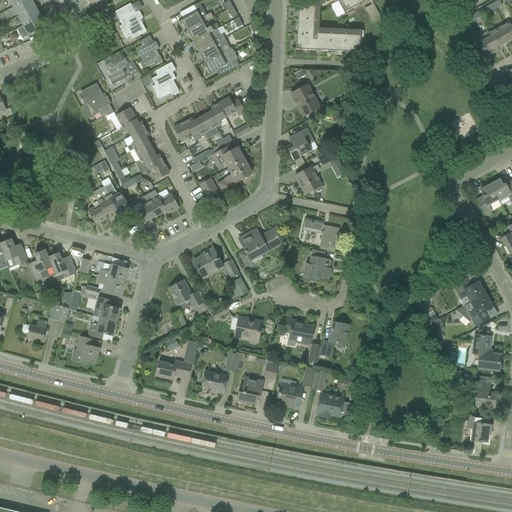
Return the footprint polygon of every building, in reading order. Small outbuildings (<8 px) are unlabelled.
[(26,0),(13,7),(18,17),(35,7),(31,0),(26,0)] [(74,0),(75,1),(75,0),(78,0),(80,4),(78,7),(81,12),(84,10),(91,7),(103,0),(102,0),(74,0)] [(365,0),(315,0),(315,6),(298,5),(296,50),(360,52),(361,42),(363,42),(364,31),(360,31),(361,32),(361,35),(316,33),(316,39),(314,39),(315,7),(319,7),(319,8),(320,7),(331,0),(332,0),(334,2),(337,0),(340,0),(347,11),(344,12),(345,15),(366,1),(365,0)] [(493,4),(496,9),(502,5),(499,0),(493,4)] [(223,4),(226,10),(232,6),(229,1),(223,4)] [(119,27),(126,39),(132,36),(133,39),(146,32),(140,20),(143,19),(139,11),(136,13),(131,4),(115,12),(122,25),(119,27)] [(374,4),(365,9),(370,20),(380,15),(374,4)] [(493,4),(487,7),(490,12),(496,9),(493,4)] [(184,33),(184,34),(213,17),(211,13),(201,18),(194,6),(180,13),(184,20),(178,23),(180,26),(183,24),(187,31),(184,33)] [(228,10),(232,18),(237,16),(232,6),(226,10),(227,11),(228,10)] [(18,17),(23,26),(41,17),(35,7),(18,17)] [(470,16),(473,21),(480,17),(477,12),(470,16)] [(23,26),(17,29),(23,39),(46,26),(41,17),(23,26)] [(189,44),(219,28),(216,24),(206,29),(203,23),(213,18),(213,17),(184,34),(185,36),(189,34),(193,42),(189,44)] [(236,26),(237,29),(243,26),(238,17),(238,18),(234,21),(236,26)] [(494,31),(501,45),(511,38),(505,25),(494,31)] [(195,54),(195,55),(224,38),(222,34),(221,35),(217,29),(219,28),(189,44),(191,47),(195,45),(199,52),(195,54)] [(490,37),(484,40),(491,54),(498,51),(497,47),(501,45),(494,31),(488,34),(490,37)] [(255,37),(251,39),(255,45),(265,40),(261,33),(255,37)] [(224,38),(195,55),(197,57),(200,56),(204,63),(201,65),(230,49),(224,38)] [(472,46),(480,61),(491,54),(484,40),(472,46)] [(139,63),(143,69),(154,63),(155,66),(163,62),(156,50),(159,49),(155,42),(146,47),(143,48),(142,46),(135,49),(142,62),(139,63)] [(203,68),(206,66),(210,74),(225,66),(228,71),(239,65),(236,60),(238,59),(232,48),(230,49),(201,65),(203,68)] [(108,79),(112,86),(124,79),(125,82),(132,78),(131,77),(139,73),(133,61),(128,64),(125,58),(113,65),(111,62),(105,65),(111,77),(108,79)] [(152,87),(159,100),(171,93),(172,96),(179,92),(173,81),(176,79),(172,72),(167,75),(163,68),(155,72),(158,76),(152,79),(155,86),(152,87)] [(302,70),(295,74),(298,80),(305,76),(302,70)] [(81,107),(88,120),(100,113),(102,118),(113,112),(109,104),(111,104),(107,96),(104,98),(96,84),(80,92),(83,98),(81,99),(84,106),(81,107)] [(291,94),(303,117),(320,108),(312,94),(307,85),(291,94)] [(225,100),(218,104),(226,118),(232,115),(236,113),(237,116),(245,112),(243,110),(238,100),(232,103),(229,98),(225,100)] [(212,111),(208,113),(216,128),(221,125),(219,122),(222,120),(226,118),(218,104),(214,106),(211,108),(212,111)] [(116,116),(122,127),(136,120),(130,108),(116,116)] [(208,113),(197,119),(205,134),(208,139),(219,133),(216,128),(208,113)] [(467,117),(455,123),(462,137),(474,132),(469,120),(468,121),(467,117)] [(192,118),(185,122),(192,136),(195,142),(202,138),(200,136),(205,134),(197,119),(193,121),(192,118)] [(128,130),(131,137),(145,129),(141,122),(138,124),(136,120),(122,127),(124,132),(128,130)] [(185,122),(173,128),(181,142),(190,138),(192,136),(185,122)] [(240,129),(233,133),(236,138),(243,135),(251,130),(248,125),(240,129)] [(131,145),(134,149),(148,142),(146,138),(149,136),(145,129),(131,137),(134,143),(131,145)] [(293,148),(288,150),(295,163),(302,159),(301,157),(312,151),(309,146),(314,143),(314,142),(307,129),(297,134),(288,139),(293,148)] [(232,141),(229,136),(223,139),(225,144),(232,141)] [(223,139),(216,143),(219,148),(225,144),(223,139)] [(94,143),(98,150),(103,147),(99,140),(94,143)] [(134,149),(140,160),(154,153),(148,142),(134,149)] [(225,163),(228,169),(244,160),(238,148),(231,151),(228,146),(216,153),(212,155),(218,167),(225,163)] [(105,151),(110,162),(118,158),(112,147),(105,151)] [(318,157),(322,165),(337,158),(332,149),(318,157)] [(209,150),(202,154),(204,159),(211,155),(209,151),(209,150)] [(136,163),(142,174),(163,162),(159,155),(156,157),(154,153),(140,160),(140,161),(136,163)] [(202,154),(194,158),(196,163),(204,159),(202,154)] [(111,162),(110,162),(116,173),(121,170),(117,162),(120,161),(118,158),(111,162)] [(345,173),(337,159),(329,163),(337,178),(345,173)] [(224,178),(229,187),(252,174),(244,160),(228,169),(231,175),(224,178)] [(100,164),(105,173),(109,171),(104,162),(100,164)] [(149,170),(155,181),(169,174),(163,162),(142,174),(149,170)] [(295,176),(305,195),(321,186),(317,177),(315,174),(319,173),(320,170),(318,165),(312,168),(311,167),(304,171),(295,176)] [(82,173),(84,178),(91,174),(89,170),(82,173)] [(121,170),(116,173),(122,185),(123,185),(128,182),(130,180),(129,177),(126,179),(121,170)] [(133,179),(136,183),(143,180),(140,175),(133,179)] [(133,179),(128,182),(130,187),(136,183),(133,179)] [(200,184),(208,198),(217,193),(210,179),(200,184)] [(500,179),(490,184),(499,201),(509,196),(511,201),(511,200),(511,182),(511,181),(503,185),(500,179)] [(120,208),(122,211),(129,207),(125,198),(122,193),(117,195),(111,183),(104,187),(116,210),(120,208)] [(475,200),(484,215),(492,211),(489,206),(499,201),(490,184),(480,190),(483,196),(475,200)] [(99,205),(105,216),(116,210),(104,187),(93,193),(93,194),(96,199),(99,205)] [(153,200),(147,203),(155,217),(166,211),(160,200),(158,197),(155,191),(150,194),(153,200)] [(166,211),(167,215),(179,208),(171,194),(162,199),(160,200),(166,211)] [(137,212),(145,227),(153,223),(151,219),(155,217),(147,203),(143,196),(139,199),(144,209),(137,212)] [(88,211),(96,225),(107,219),(105,216),(99,205),(97,206),(88,211)] [(319,249),(334,253),(339,229),(323,225),(324,222),(306,218),(303,231),(322,235),(319,249)] [(489,231),(495,233),(498,226),(492,224),(489,231)] [(507,235),(501,239),(510,255),(511,254),(511,253),(511,224),(503,229),(507,235)] [(239,254),(246,267),(252,264),(251,261),(261,255),(262,256),(282,245),(280,230),(280,226),(260,236),(256,229),(238,239),(245,251),(239,254)] [(0,244),(0,246),(10,269),(28,261),(25,254),(21,244),(15,247),(12,239),(0,244)] [(0,261),(5,260),(9,269),(10,269),(0,246),(0,261)] [(198,270),(203,279),(223,268),(212,248),(202,254),(203,256),(193,261),(198,270)] [(33,274),(37,281),(49,276),(47,270),(52,268),(52,267),(45,250),(35,255),(37,262),(30,265),(33,274)] [(45,250),(52,267),(52,268),(56,277),(62,274),(64,279),(77,273),(73,266),(69,257),(61,260),(59,254),(49,258),(45,250)] [(302,280),(317,283),(317,278),(329,281),(331,269),(329,268),(331,261),(324,259),(325,253),(312,250),(309,264),(306,264),(304,270),(302,280)] [(111,258),(109,264),(123,268),(125,262),(111,258)] [(79,272),(88,274),(91,261),(82,259),(79,272)] [(224,265),(231,278),(238,274),(231,261),(224,265)] [(99,277),(124,283),(127,270),(104,264),(103,271),(101,271),(99,277)] [(104,293),(120,297),(124,283),(99,277),(98,283),(106,285),(104,293)] [(230,284),(232,288),(229,290),(235,300),(248,292),(240,278),(230,284)] [(466,297),(470,304),(485,295),(478,282),(471,286),(467,278),(458,282),(454,285),(462,299),(466,297)] [(191,306),(197,316),(208,310),(204,303),(202,300),(198,291),(190,295),(183,281),(169,288),(178,306),(182,313),(183,312),(182,310),(191,306)] [(98,297),(100,290),(87,286),(87,287),(82,286),(81,293),(98,297)] [(470,304),(463,307),(471,321),(473,320),(477,327),(481,325),(490,320),(485,311),(492,308),(491,307),(493,306),(488,297),(486,298),(485,295),(470,304)] [(98,297),(93,317),(100,319),(116,323),(120,309),(110,307),(112,301),(98,297)] [(422,299),(417,302),(430,325),(431,324),(431,325),(438,321),(432,309),(428,311),(422,299)] [(48,319),(59,322),(59,318),(67,320),(69,309),(51,305),(44,303),(43,307),(45,307),(42,316),(48,317),(48,319)] [(213,314),(216,320),(220,317),(229,312),(225,306),(216,311),(213,314)] [(234,337),(258,342),(262,322),(238,317),(234,337)] [(92,337),(101,340),(103,334),(113,337),(116,323),(100,319),(98,326),(91,324),(88,336),(92,337)] [(288,346),(295,348),(296,343),(310,346),(314,327),(300,324),(300,322),(287,319),(284,332),(290,334),(288,346)] [(430,325),(436,334),(444,329),(439,320),(438,321),(431,325),(431,324),(430,325)] [(27,338),(43,343),(46,333),(47,330),(46,330),(47,323),(38,321),(36,327),(30,326),(25,325),(24,326),(22,331),(24,333),(28,333),(27,338)] [(319,356),(332,358),(335,344),(345,346),(349,326),(333,323),(329,344),(322,343),(319,356)] [(66,324),(64,331),(71,332),(72,325),(66,324)] [(64,331),(61,345),(64,345),(66,340),(70,341),(72,333),(64,331)] [(489,370),(499,371),(500,355),(489,354),(491,337),(489,337),(489,331),(481,331),(480,336),(475,335),(473,354),(476,354),(475,360),(480,361),(479,369),(489,370)] [(87,365),(88,363),(95,365),(101,342),(80,337),(77,352),(74,351),(71,361),(87,365)] [(308,368),(315,369),(316,363),(317,363),(321,347),(312,345),(309,362),(310,362),(308,368)] [(229,351),(227,359),(230,359),(228,371),(236,373),(240,353),(229,351)] [(156,376),(173,380),(174,373),(178,374),(178,376),(188,378),(190,369),(191,365),(176,362),(175,366),(169,365),(159,363),(156,376)] [(264,378),(275,380),(278,367),(267,365),(264,378)] [(302,385),(312,387),(315,369),(308,368),(306,367),(302,385)] [(210,392),(225,395),(226,385),(228,376),(205,371),(204,377),(202,387),(211,389),(210,392)] [(313,389),(322,391),(326,373),(317,371),(313,389)] [(458,375),(456,387),(471,388),(470,397),(477,398),(476,406),(484,407),(494,408),(496,394),(489,393),(489,390),(490,385),(490,384),(486,384),(487,378),(473,376),(463,375),(463,372),(458,371),(458,375)] [(238,392),(236,401),(256,405),(258,397),(261,397),(262,392),(264,381),(258,380),(244,377),(243,383),(241,393),(238,392)] [(287,404),(299,406),(301,397),(303,388),(296,387),(296,389),(280,386),(278,394),(276,404),(286,406),(287,404)] [(319,416),(329,418),(330,415),(339,417),(341,408),(343,399),(321,394),(319,404),(317,414),(319,414),(319,416)] [(343,403),(341,412),(350,414),(352,405),(343,403)] [(470,441),(474,442),(482,443),(488,444),(489,434),(491,434),(492,425),(489,425),(490,417),(480,415),(467,414),(466,429),(472,430),(471,432),(470,441)] [(474,442),(473,449),(481,450),(482,443),(474,442)]
